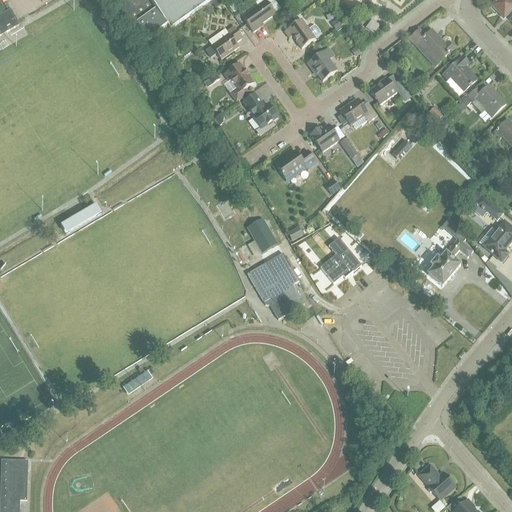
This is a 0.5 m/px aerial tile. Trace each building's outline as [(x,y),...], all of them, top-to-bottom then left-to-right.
[(127,0),(114,0),(147,44),(169,28),(150,2),(135,12),(134,9),(127,0)] [(127,0),(134,9),(135,12),(150,2),(169,28),(171,31),(214,0),(127,0)] [(274,0),(271,0),(267,3),(267,2),(243,19),(254,34),(261,28),(260,27),(276,15),(281,11),(274,0)] [(498,0),(491,7),(496,12),(496,11),(504,20),(511,12),(511,1),(511,0),(498,0)] [(218,1),(212,5),(213,6),(216,10),(222,6),(219,2),(218,1)] [(0,37),(19,27),(10,12),(0,17),(0,37)] [(302,51),(316,41),(315,39),(319,36),(320,32),(317,29),(314,28),(309,31),(302,21),(285,34),(290,40),(293,38),(302,51)] [(337,32),(343,28),(338,21),(332,25),(337,32)] [(381,27),(372,21),(366,29),(375,36),(381,27)] [(236,28),(228,33),(230,35),(205,52),(211,60),(217,56),(221,62),(240,49),(237,44),(244,40),(236,28)] [(419,31),(408,41),(415,49),(418,46),(432,62),(430,64),(431,66),(434,69),(439,65),(455,50),(449,44),(445,48),(441,44),(442,42),(432,32),(425,38),(419,31)] [(338,73),(330,61),(331,60),(335,57),(329,50),(326,52),(308,65),(313,73),(315,72),(323,83),(338,73)] [(352,53),(357,59),(361,55),(356,50),(352,53)] [(391,57),(386,61),(390,66),(395,62),(391,57)] [(463,59),(444,76),(448,81),(446,83),(459,97),(464,92),(464,93),(477,81),(465,69),(469,65),(463,59)] [(171,60),(170,68),(181,70),(182,61),(171,60)] [(231,81),(237,90),(233,93),(232,98),(236,104),(249,95),(246,90),(254,85),(241,66),(225,76),(229,82),(231,81)] [(207,83),(205,85),(208,90),(210,88),(220,81),(217,76),(207,83)] [(380,107),(398,94),(387,79),(380,83),(381,84),(370,92),(380,107)] [(477,89),(468,99),(462,104),(463,105),(467,109),(471,105),(481,116),(484,113),(491,121),(494,117),(507,106),(489,87),(482,94),(477,89)] [(256,96),(244,104),(253,117),(252,117),(261,130),(259,131),(257,133),(261,139),(262,138),(277,128),(276,127),(275,128),(272,124),(278,119),(269,106),(265,109),(256,96)] [(347,108),(340,113),(350,128),(363,119),(368,125),(377,118),(368,105),(367,103),(361,107),(357,101),(348,109),(347,108)] [(463,105),(457,109),(461,114),(466,109),(463,105)] [(442,118),(434,109),(427,116),(435,125),(442,118)] [(222,115),(215,119),(220,127),(224,124),(224,119),(222,115)] [(511,126),(508,122),(494,134),(500,141),(502,139),(511,149),(511,126)] [(322,154),(339,142),(328,127),(322,131),(321,129),(310,137),(322,154)] [(380,135),(383,140),(389,135),(386,131),(380,135)] [(351,161),(358,157),(346,140),(340,145),(351,161)] [(405,142),(392,156),(399,163),(412,148),(405,142)] [(477,142),(465,153),(468,157),(480,145),(477,142)] [(288,185),(307,172),(316,165),(308,152),(299,158),(295,152),(286,158),(287,159),(275,168),(288,185)] [(361,161),(355,166),(357,169),(364,164),(361,161)] [(480,175),(475,179),(479,184),(484,180),(480,175)] [(331,197),(340,190),(334,182),(325,188),(331,197)] [(497,223),(504,216),(483,199),(477,206),(497,223)] [(219,207),(228,219),(236,213),(226,201),(219,207)] [(449,220),(442,229),(450,235),(456,228),(449,220)] [(263,221),(247,230),(262,256),(278,247),(263,221)] [(504,253),(511,243),(511,229),(505,224),(484,249),(501,263),(508,256),(504,253)] [(304,238),(298,228),(287,234),(293,244),(304,238)] [(336,257),(320,269),(334,286),(343,278),(345,281),(362,267),(339,240),(329,248),(336,257)] [(468,260),(474,253),(459,240),(440,262),(437,259),(431,267),(434,270),(428,277),(442,289),(460,267),(452,260),(459,252),(468,260)] [(429,253),(435,257),(439,250),(433,247),(429,253)] [(281,320),(304,306),(293,287),(299,283),(283,256),(248,277),(265,307),(270,308),(273,306),(281,320)] [(150,371),(126,387),(133,397),(157,381),(150,371)] [(19,511),(20,502),(27,502),(28,462),(21,462),(21,463),(18,463),(18,462),(2,461),(1,470),(1,490),(0,511),(19,511)] [(419,477),(428,488),(428,489),(428,492),(430,494),(433,494),(440,502),(456,488),(444,475),(440,478),(430,467),(419,477)] [(433,509),(435,511),(443,511),(448,508),(442,501),(433,509)] [(454,511),(473,511),(474,510),(467,501),(465,503),(454,511)]
